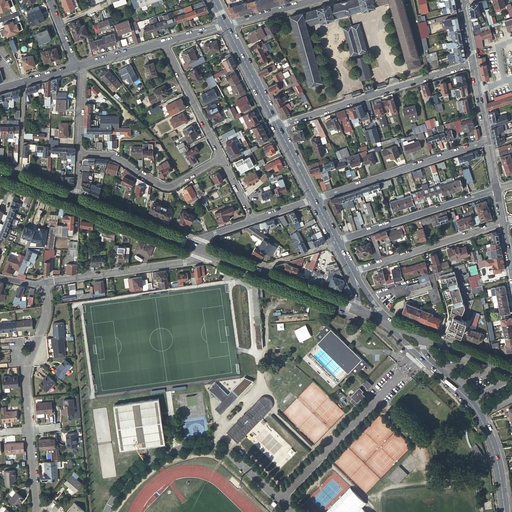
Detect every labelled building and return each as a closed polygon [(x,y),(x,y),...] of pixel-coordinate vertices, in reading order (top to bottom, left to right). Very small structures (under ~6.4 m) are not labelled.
[(72,0),(62,0),(67,11),(75,8),(72,0)] [(127,4),(125,0),(120,0),(113,3),(115,8),(127,4)] [(258,9),(255,0),(254,0),(247,2),(248,7),(252,6),(254,11),(256,10),(258,9)] [(262,3),(260,0),(255,0),(258,9),(262,8),(267,7),(266,2),(262,3)] [(303,13),(290,16),(310,85),(322,81),(307,25),(321,21),(321,22),(328,20),(334,18),(348,14),(362,10),(362,11),(369,9),(376,7),(375,6),(390,2),(406,61),(419,57),(402,0),(349,0),(345,1),(330,5),(323,7),(317,8),(317,9),(303,13)] [(505,6),(503,0),(492,0),(495,9),(505,6)] [(209,10),(204,1),(194,4),(195,7),(196,9),(197,14),(209,10)] [(482,7),(481,1),(470,4),(468,7),(469,12),(470,15),(470,17),(476,16),(480,14),(479,8),(482,7)] [(250,12),(254,11),(252,6),(248,7),(247,2),(242,3),(245,13),(250,12)] [(242,3),(233,6),(235,11),(239,10),(241,14),(243,14),(245,13),(242,3)] [(426,3),(418,5),(420,14),(421,14),(428,12),(426,3)] [(39,6),(27,11),(29,15),(33,25),(45,20),(41,10),(39,6)] [(189,6),(184,8),(187,18),(197,14),(196,9),(193,10),(191,11),(189,6)] [(235,11),(233,6),(229,7),(231,17),(234,16),(241,14),(239,10),(235,11)] [(456,9),(456,6),(447,8),(443,9),(444,14),(451,12),(451,13),(457,11),(456,9)] [(177,22),(187,18),(184,8),(173,11),(177,22)] [(489,25),(493,23),(489,9),(485,10),(489,25)] [(175,22),(177,22),(173,11),(170,13),(172,18),(165,20),(167,25),(175,22)] [(420,14),(417,15),(418,22),(425,21),(424,16),(421,16),(421,14),(420,14)] [(153,19),(157,29),(167,25),(165,20),(163,15),(153,19)] [(454,29),(460,27),(459,21),(458,17),(447,19),(447,21),(448,28),(453,27),(454,29)] [(146,33),(157,29),(153,19),(152,19),(150,20),(152,25),(144,28),(146,33)] [(70,24),(73,30),(82,26),(80,20),(70,24)] [(99,24),(94,26),(97,32),(111,28),(109,20),(99,23),(99,24)] [(133,24),(133,23),(130,24),(129,20),(116,24),(120,35),(132,30),(133,33),(132,33),(136,45),(139,44),(139,43),(135,31),(133,24)] [(425,21),(418,22),(421,38),(425,37),(429,36),(426,21),(425,21)] [(82,26),(73,30),(77,40),(90,36),(86,25),(82,26)] [(360,25),(352,27),(359,54),(367,52),(360,25)] [(248,33),(252,42),(263,37),(266,36),(261,27),(248,33)] [(359,54),(352,27),(344,29),(352,56),(359,54)] [(461,33),(460,27),(454,29),(450,30),(451,37),(452,37),(453,41),(462,39),(461,33)] [(52,39),(48,28),(36,33),(40,44),(52,39)] [(491,33),(490,29),(486,30),(485,30),(485,31),(482,32),(482,31),(481,31),(481,32),(480,32),(482,38),(492,35),(491,33)] [(109,35),(112,45),(117,43),(114,33),(109,35)] [(106,46),(112,45),(109,35),(103,36),(104,38),(106,46)] [(92,50),(106,46),(104,38),(94,41),(93,38),(89,39),(92,50)] [(463,43),(462,39),(453,41),(452,42),(453,48),(463,45),(463,43)] [(219,49),(217,40),(212,41),(212,40),(210,40),(211,42),(205,44),(207,53),(219,49)] [(254,45),(258,55),(263,52),(266,51),(271,48),(270,44),(266,46),(265,44),(264,45),(262,41),(254,45)] [(200,63),(200,62),(199,60),(198,59),(193,47),(183,52),(184,53),(186,57),(188,62),(189,64),(190,63),(193,67),(200,63)] [(60,59),(57,48),(42,53),(45,63),(60,59)] [(464,52),(464,50),(454,52),(450,54),(451,58),(455,57),(465,55),(464,52)] [(263,52),(258,55),(263,65),(272,60),(269,54),(268,55),(266,51),(263,52)] [(237,66),(230,53),(225,56),(226,57),(223,59),(226,65),(226,64),(228,68),(213,76),(214,77),(218,75),(225,72),(233,68),(237,66)] [(36,66),(33,55),(23,58),(26,69),(36,66)] [(465,57),(465,55),(455,57),(456,61),(453,62),(454,64),(464,61),(466,58),(465,57)] [(480,56),(477,56),(478,62),(482,80),(489,79),(485,57),(480,58),(480,56)] [(372,78),(366,57),(355,60),(361,81),(372,78)] [(419,57),(406,61),(409,70),(421,66),(419,57)] [(157,75),(154,62),(145,65),(147,72),(145,72),(147,77),(157,75)] [(274,64),(260,71),(259,72),(261,76),(276,68),(274,64)] [(135,74),(131,65),(120,70),(124,80),(128,78),(130,82),(137,79),(135,74)] [(200,70),(199,66),(190,70),(192,74),(191,74),(195,82),(203,78),(199,70),(200,70)] [(235,72),(233,68),(225,72),(231,85),(240,80),(236,72),(235,72)] [(117,79),(109,70),(107,72),(105,70),(100,74),(102,76),(101,78),(113,90),(120,83),(116,79),(117,79)] [(277,82),(282,79),(287,77),(285,73),(283,75),(281,71),(273,75),(277,82)] [(293,87),(299,84),(293,73),(290,75),(293,82),(291,83),(293,87)] [(212,74),(205,77),(210,87),(217,83),(217,82),(214,77),(213,76),(212,74)] [(458,88),(467,86),(466,81),(464,74),(456,76),(454,77),(454,78),(456,77),(457,82),(458,87),(458,88)] [(46,106),(57,106),(57,111),(66,111),(66,107),(66,105),(68,105),(69,99),(63,99),(57,99),(57,92),(58,79),(52,81),(47,82),(46,95),(48,95),(48,99),(46,99),(46,106)] [(277,82),(268,86),(272,93),(285,86),(282,79),(277,82)] [(242,85),(240,80),(231,85),(233,89),(232,89),(236,98),(246,93),(244,89),(243,89),(241,86),(242,85)] [(378,85),(379,88),(387,86),(386,83),(387,83),(388,80),(385,81),(385,82),(378,85)] [(446,85),(446,81),(440,82),(442,93),(443,93),(443,96),(448,95),(447,89),(446,85)] [(427,83),(421,85),(425,95),(426,95),(427,97),(431,95),(427,83)] [(304,94),(302,89),(299,84),(293,87),(298,97),(301,96),(304,94)] [(364,86),(365,93),(370,91),(374,90),(372,84),(364,86)] [(26,90),(26,104),(29,104),(29,97),(34,96),(33,92),(38,90),(38,92),(39,92),(37,85),(34,86),(28,87),(27,90),(26,90)] [(170,94),(165,85),(154,90),(156,94),(149,97),(152,103),(170,94)] [(456,97),(469,94),(467,86),(458,88),(458,87),(454,88),(456,97)] [(95,87),(92,89),(97,95),(100,92),(95,87)] [(218,97),(214,89),(201,95),(205,103),(218,97)] [(283,92),(274,97),(278,105),(283,102),(283,101),(287,99),(283,92)] [(511,95),(511,93),(494,98),(495,101),(486,104),(487,110),(511,101),(511,95)] [(252,107),(246,96),(237,100),(242,112),(252,107)] [(386,100),(381,102),(383,109),(390,106),(393,115),(398,114),(396,109),(393,98),(389,99),(389,97),(387,98),(386,99),(386,100)] [(187,108),(182,98),(166,106),(171,115),(187,108)] [(380,98),(373,100),(375,104),(374,104),(377,113),(378,112),(379,115),(378,115),(382,127),(387,125),(384,113),(383,109),(381,102),(380,98)] [(470,110),(468,99),(458,101),(460,112),(470,110)] [(292,100),(280,107),(285,117),(290,115),(288,110),(292,108),(292,106),(294,105),(292,100)] [(443,110),(441,102),(435,104),(436,111),(443,110)] [(85,116),(92,116),(92,113),(95,113),(96,104),(86,104),(85,116)] [(207,108),(210,116),(219,111),(215,104),(207,108)] [(361,104),(354,106),(360,120),(360,121),(370,118),(368,112),(364,113),(361,104)] [(417,117),(415,105),(403,108),(406,119),(417,117)] [(354,106),(345,109),(348,117),(350,116),(352,116),(352,117),(354,117),(356,122),(360,120),(354,106)] [(233,119),(228,111),(227,107),(224,109),(228,117),(226,118),(227,122),(233,119)] [(231,109),(235,119),(241,116),(239,113),(237,114),(233,107),(230,109),(231,109)] [(345,109),(336,112),(340,122),(342,121),(346,131),(352,129),(348,117),(345,109)] [(219,111),(210,116),(214,123),(219,121),(220,122),(225,119),(222,114),(221,115),(219,111)] [(249,127),(260,122),(254,111),(243,116),(249,127)] [(494,111),(488,113),(489,119),(491,127),(501,124),(499,116),(495,118),(494,111)] [(188,121),(184,113),(171,119),(175,127),(188,121)] [(472,118),(471,115),(449,122),(450,125),(451,128),(453,133),(458,132),(458,131),(464,129),(464,131),(467,130),(472,128),(475,127),(473,122),(474,122),(472,118)] [(120,116),(98,116),(97,121),(101,121),(100,128),(103,128),(112,128),(119,128),(120,116)] [(343,132),(337,117),(332,119),(331,118),(326,120),(330,130),(337,128),(339,133),(343,132)] [(324,131),(317,118),(313,120),(317,128),(320,133),(324,131)] [(433,118),(425,120),(428,129),(436,126),(434,121),(433,118)] [(171,129),(168,122),(158,126),(161,133),(171,129)] [(68,137),(69,123),(61,123),(60,130),(56,129),(55,135),(60,135),(60,137),(68,137)] [(264,128),(261,123),(253,127),(255,131),(254,132),(254,133),(264,128)] [(425,123),(420,125),(411,128),(413,132),(413,134),(414,134),(422,131),(423,131),(427,130),(425,123)] [(443,124),(439,126),(440,128),(437,129),(439,133),(441,138),(446,137),(444,131),(443,128),(444,128),(443,124)] [(505,124),(491,128),(491,131),(492,134),(503,130),(506,129),(507,129),(505,124)] [(2,126),(2,132),(2,138),(10,138),(11,132),(10,126),(2,126)] [(187,135),(196,131),(193,126),(184,130),(187,135)] [(380,139),(375,126),(371,127),(371,128),(363,131),(367,140),(371,139),(372,142),(380,139)] [(93,128),(85,127),(84,137),(93,137),(93,128)] [(100,128),(93,128),(93,137),(98,137),(98,133),(103,133),(103,128),(100,128)] [(112,128),(103,128),(103,133),(108,133),(108,140),(109,140),(112,140),(112,134),(112,133),(112,128)] [(131,136),(131,128),(127,128),(119,128),(112,128),(112,133),(112,134),(125,134),(125,136),(131,136)] [(266,133),(264,128),(254,133),(255,134),(256,134),(258,137),(266,133)] [(295,131),(293,132),(296,141),(305,138),(303,132),(302,128),(295,131)] [(431,128),(427,130),(429,136),(427,137),(429,142),(427,143),(429,150),(432,148),(430,142),(435,140),(431,130),(431,128)] [(448,130),(444,131),(446,137),(447,140),(454,138),(453,133),(451,128),(448,130)] [(433,129),(431,130),(435,140),(441,139),(441,138),(439,133),(437,133),(436,130),(433,131),(433,129)] [(228,144),(230,149),(238,145),(235,139),(243,134),(242,132),(241,130),(236,133),(229,136),(227,137),(229,140),(227,141),(229,144),(228,144)] [(503,130),(492,134),(492,136),(493,139),(503,136),(504,136),(503,130)] [(199,136),(196,131),(187,135),(190,141),(199,136)] [(414,134),(406,137),(407,140),(417,136),(419,140),(425,138),(423,131),(422,131),(414,134)] [(269,138),(266,133),(258,137),(260,141),(262,141),(269,138)] [(321,136),(320,133),(317,134),(316,134),(317,137),(311,139),(313,146),(312,146),(314,151),(315,150),(316,154),(324,151),(321,141),(319,137),(321,136)] [(417,136),(407,140),(402,141),(404,145),(419,140),(417,136)] [(503,136),(493,139),(493,143),(494,145),(505,141),(503,136)] [(421,148),(419,140),(404,145),(406,153),(421,148)] [(276,152),(271,142),(263,146),(264,149),(266,152),(269,150),(271,154),(276,152)] [(154,151),(153,143),(143,143),(143,147),(143,155),(150,155),(150,157),(154,157),(154,151)] [(165,151),(160,143),(153,143),(154,151),(165,151)] [(498,152),(502,164),(511,161),(509,154),(509,153),(507,154),(507,152),(511,150),(510,144),(504,145),(506,150),(498,152)] [(32,148),(37,148),(37,146),(37,145),(29,145),(24,145),(24,164),(28,164),(28,157),(29,157),(29,149),(32,149),(32,148)] [(238,145),(230,149),(232,153),(233,152),(234,155),(243,151),(241,148),(240,148),(238,145)] [(397,147),(396,145),(383,150),(385,158),(390,157),(390,159),(399,156),(397,149),(398,149),(397,147)] [(49,156),(49,153),(49,147),(47,146),(37,146),(37,148),(36,156),(38,156),(39,151),(45,152),(45,156),(49,156)] [(200,151),(197,146),(184,154),(190,164),(198,160),(195,156),(196,153),(200,151)] [(258,149),(252,152),(254,155),(264,149),(263,146),(258,149)] [(143,155),(143,147),(133,147),(133,155),(143,155)] [(337,151),(341,159),(345,157),(346,157),(343,149),(337,151)] [(367,152),(366,150),(362,152),(361,152),(358,153),(360,159),(362,165),(370,163),(371,165),(376,163),(372,153),(367,155),(366,152),(367,152)] [(479,155),(477,151),(457,157),(459,164),(460,166),(463,165),(462,161),(479,155)] [(346,157),(345,157),(347,161),(349,167),(360,163),(359,159),(360,159),(358,153),(350,156),(346,157)] [(255,166),(251,157),(245,160),(243,157),(234,162),(238,170),(240,169),(242,172),(245,171),(255,166)] [(341,159),(338,159),(333,161),(335,167),(336,169),(346,166),(345,161),(347,161),(345,157),(341,159)] [(271,173),(276,171),(284,167),(280,158),(265,166),(266,168),(273,165),(274,167),(275,170),(271,171),(271,173)] [(106,168),(108,160),(95,159),(95,164),(102,164),(102,167),(103,167),(106,168)] [(173,169),(167,160),(158,166),(161,170),(159,171),(162,176),(169,172),(169,171),(173,169)] [(319,166),(324,164),(323,160),(308,165),(310,169),(319,166)] [(511,160),(511,161),(502,164),(506,174),(511,172),(511,160)] [(324,180),(324,181),(327,190),(332,188),(329,179),(326,170),(335,167),(333,161),(324,164),(319,166),(320,170),(322,174),(322,175),(324,180)] [(119,166),(109,163),(107,171),(117,174),(119,166)] [(319,166),(310,169),(311,175),(315,173),(315,176),(317,177),(322,175),(322,174),(320,170),(319,166)] [(468,168),(461,170),(466,184),(473,182),(468,168)] [(137,177),(130,172),(126,169),(121,177),(123,178),(122,180),(132,186),(137,177)] [(224,180),(219,171),(211,175),(216,184),(224,180)] [(244,177),(248,185),(252,183),(254,182),(259,180),(255,171),(244,177)] [(88,179),(90,172),(87,172),(87,176),(83,176),(82,189),(83,191),(88,193),(91,187),(89,187),(90,183),(88,183),(89,179),(88,179)] [(269,179),(271,183),(280,180),(282,186),(274,189),(276,195),(283,193),(283,192),(288,190),(282,172),(268,177),(268,178),(269,179)] [(151,193),(152,186),(150,184),(145,182),(139,178),(138,177),(137,184),(138,184),(137,193),(149,195),(150,193),(151,193)] [(393,186),(391,179),(379,183),(381,188),(380,189),(381,190),(393,186)] [(453,182),(456,191),(463,189),(460,179),(454,181),(453,182)] [(453,182),(447,184),(450,193),(456,191),(453,182)] [(381,188),(379,183),(369,186),(372,196),(376,195),(376,193),(375,192),(377,192),(377,193),(381,192),(381,190),(380,189),(381,188)] [(99,198),(101,191),(97,190),(98,187),(91,184),(91,187),(88,193),(99,198)] [(198,184),(195,186),(201,197),(204,196),(198,184)] [(438,195),(443,194),(444,193),(441,185),(441,184),(440,184),(435,186),(434,186),(438,195)] [(444,193),(443,194),(444,195),(448,193),(450,193),(447,184),(441,185),(444,193)] [(201,197),(195,186),(192,187),(191,185),(183,189),(185,193),(184,194),(188,202),(194,199),(193,196),(196,195),(199,199),(201,197)] [(372,196),(369,186),(361,189),(363,195),(364,194),(366,200),(372,198),(372,196)] [(432,197),(438,195),(434,186),(429,188),(432,197)] [(273,196),(272,190),(265,192),(264,188),(261,189),(261,192),(258,193),(261,200),(273,196)] [(428,199),(432,197),(429,188),(423,190),(426,199),(428,199)] [(417,192),(420,201),(424,200),(426,199),(423,190),(417,192)] [(420,201),(417,192),(411,193),(411,195),(414,203),(420,201)] [(352,198),(350,193),(345,194),(348,205),(349,208),(349,209),(355,207),(352,198)] [(35,196),(30,194),(27,203),(31,205),(33,200),(35,196)] [(348,205),(345,194),(339,196),(341,202),(342,207),(348,205)] [(415,204),(414,203),(411,195),(404,197),(407,207),(410,206),(414,204),(415,204)] [(341,202),(339,196),(330,199),(335,213),(341,211),(338,203),(341,202)] [(405,207),(407,207),(404,197),(397,199),(400,209),(405,207)] [(400,209),(397,199),(390,202),(393,211),(400,209)] [(475,204),(475,206),(477,210),(487,206),(485,201),(475,204)] [(160,216),(163,206),(154,203),(151,212),(160,216)] [(62,207),(76,212),(77,210),(63,204),(62,207)] [(170,209),(163,206),(160,216),(168,219),(170,214),(168,213),(170,209)] [(236,210),(234,206),(215,212),(218,223),(230,219),(228,213),(236,210)] [(487,206),(477,210),(478,215),(471,217),(473,225),(481,222),(480,221),(491,218),(487,206)] [(76,215),(77,212),(76,212),(62,207),(61,215),(62,216),(62,214),(65,214),(65,220),(70,220),(71,214),(76,215)] [(450,212),(449,210),(420,219),(421,225),(432,222),(433,225),(448,220),(446,213),(450,212)] [(195,215),(185,211),(184,214),(181,212),(178,218),(179,219),(181,220),(180,220),(186,223),(186,221),(191,224),(193,219),(194,219),(196,216),(195,216),(195,215)] [(295,211),(290,213),(298,228),(301,226),(302,228),(303,227),(304,228),(307,226),(316,222),(315,219),(305,223),(306,224),(305,225),(303,221),(301,222),(295,211)] [(49,214),(48,224),(57,225),(58,215),(49,214)] [(76,215),(71,214),(70,220),(70,226),(64,226),(63,226),(59,225),(57,235),(74,235),(76,215)] [(9,215),(6,221),(12,223),(19,226),(21,221),(14,218),(9,215)] [(284,215),(278,217),(282,223),(284,227),(290,224),(284,215)] [(471,217),(470,215),(463,218),(466,227),(473,225),(471,217)] [(278,217),(260,224),(261,228),(262,229),(279,223),(281,227),(283,226),(283,228),(284,227),(282,223),(278,217)] [(466,227),(463,218),(456,220),(459,229),(466,227)] [(426,239),(421,225),(420,219),(416,221),(419,229),(417,230),(420,241),(426,239)] [(94,242),(95,229),(95,222),(83,221),(82,227),(92,228),(92,234),(90,234),(89,241),(94,242)] [(395,230),(394,228),(386,230),(389,240),(404,236),(403,234),(405,233),(403,227),(403,225),(396,227),(397,230),(395,230)] [(4,226),(2,231),(10,234),(12,229),(10,228),(4,226)] [(46,249),(53,249),(57,228),(49,226),(47,236),(46,249)] [(253,226),(246,228),(261,238),(255,246),(257,247),(262,251),(270,239),(259,232),(259,231),(257,229),(253,226)] [(115,244),(117,232),(95,229),(94,242),(115,245),(115,244)] [(389,240),(386,230),(371,235),(375,247),(377,246),(378,246),(376,239),(383,237),(386,243),(390,242),(389,240)] [(2,231),(0,237),(8,240),(10,234),(2,231)] [(309,250),(304,240),(302,237),(300,231),(294,234),(296,239),(292,241),(298,252),(302,249),(303,253),(309,250)] [(493,242),(499,240),(498,236),(497,232),(495,231),(486,234),(487,235),(488,235),(488,236),(492,235),(493,242)] [(26,247),(30,248),(35,235),(30,233),(28,238),(30,238),(26,247)] [(321,243),(326,241),(325,239),(322,233),(317,235),(317,236),(321,243)] [(40,249),(40,236),(35,235),(30,248),(40,249)] [(309,250),(316,246),(312,238),(312,236),(304,240),(309,250)] [(316,246),(321,243),(317,236),(312,238),(316,246)] [(265,253),(268,255),(271,257),(277,248),(272,244),(274,242),(270,239),(262,251),(265,253)] [(486,247),(487,250),(500,246),(500,244),(499,240),(493,242),(491,243),(489,244),(485,245),(486,247)] [(155,248),(141,242),(138,248),(153,254),(155,248)] [(356,246),(358,253),(360,252),(361,256),(367,254),(368,255),(373,254),(369,242),(356,246)] [(124,261),(129,261),(130,253),(131,248),(120,246),(120,245),(115,244),(115,245),(114,251),(120,252),(119,261),(124,261)] [(458,248),(458,246),(446,250),(450,259),(461,255),(458,248)] [(458,248),(461,255),(461,257),(468,254),(465,246),(458,248)] [(500,246),(487,250),(489,259),(502,255),(501,252),(500,246)] [(257,247),(254,251),(252,254),(256,258),(259,254),(262,257),(265,253),(262,251),(257,247)] [(35,262),(41,249),(40,249),(30,248),(26,258),(30,260),(35,262)] [(55,249),(54,249),(53,249),(46,249),(44,274),(50,274),(51,257),(55,257),(55,249)] [(320,252),(314,254),(309,268),(313,270),(320,252)] [(439,264),(436,253),(430,254),(433,265),(433,266),(431,267),(433,273),(434,272),(442,269),(441,263),(439,264)] [(10,256),(5,273),(13,276),(15,271),(11,270),(13,264),(16,266),(15,269),(20,270),(26,255),(20,254),(19,259),(10,256)] [(488,274),(493,273),(501,271),(501,269),(504,269),(504,265),(502,255),(489,259),(485,260),(486,266),(487,266),(488,274)] [(91,271),(94,271),(94,266),(100,267),(100,263),(102,263),(103,258),(92,257),(91,271)] [(26,258),(20,272),(18,277),(26,279),(27,275),(25,274),(30,260),(26,258)] [(427,269),(424,261),(411,266),(414,274),(419,273),(419,271),(427,269)] [(286,263),(285,264),(283,267),(286,268),(286,269),(289,270),(289,271),(293,272),(293,271),(297,273),(299,268),(296,267),(290,265),(286,263)] [(77,274),(77,273),(77,265),(68,264),(67,273),(76,274),(77,274)] [(340,270),(337,264),(328,266),(325,275),(313,270),(310,280),(325,286),(331,270),(335,272),(340,270)] [(197,284),(203,283),(202,276),(205,275),(204,265),(195,266),(196,272),(197,284)] [(442,269),(434,272),(436,280),(440,279),(441,282),(446,281),(448,285),(457,282),(454,271),(452,271),(451,267),(448,268),(442,269)] [(403,278),(399,268),(392,270),(395,280),(403,278)] [(169,287),(166,270),(154,272),(155,280),(158,279),(158,281),(162,280),(164,288),(169,287)] [(343,275),(340,270),(335,272),(331,270),(325,286),(329,287),(330,285),(341,290),(345,280),(343,275)] [(384,276),(382,270),(378,272),(378,273),(377,274),(377,275),(374,276),(376,284),(386,281),(384,276)] [(227,279),(241,277),(226,271),(222,280),(227,279)] [(188,272),(179,274),(180,286),(184,285),(184,280),(189,279),(188,272)] [(406,287),(409,296),(436,287),(434,279),(429,280),(427,274),(419,277),(418,277),(420,283),(406,287)] [(470,286),(471,289),(477,287),(475,280),(479,279),(478,274),(468,277),(470,286)] [(153,289),(152,282),(149,283),(148,279),(143,280),(143,276),(129,278),(130,287),(140,286),(140,288),(132,290),(132,291),(153,289)] [(95,294),(95,296),(107,294),(105,281),(95,282),(96,287),(100,286),(101,290),(96,290),(97,294),(95,294)] [(262,286),(252,282),(257,348),(263,348),(259,298),(263,298),(262,286)] [(462,300),(458,285),(449,288),(443,289),(445,297),(451,295),(453,302),(462,300)] [(491,296),(506,293),(504,285),(490,288),(490,289),(491,296)] [(24,287),(20,286),(14,302),(15,303),(21,304),(21,303),(22,302),(23,307),(28,306),(27,300),(21,301),(22,296),(25,287),(24,287)] [(84,290),(77,291),(77,293),(78,298),(95,296),(95,294),(94,292),(84,293),(84,290)] [(507,299),(506,293),(491,296),(492,302),(493,302),(507,299)] [(508,305),(507,299),(493,302),(494,308),(498,307),(508,305)] [(445,312),(442,301),(436,303),(439,313),(445,312)] [(466,321),(460,319),(464,306),(463,302),(454,305),(452,306),(449,314),(453,316),(451,321),(450,321),(448,327),(446,327),(445,330),(447,331),(446,334),(453,336),(454,334),(460,336),(466,321)] [(402,313),(418,319),(422,309),(406,303),(402,313)] [(509,313),(508,305),(498,307),(500,315),(501,314),(502,319),(508,318),(507,313),(509,313)] [(432,313),(422,309),(418,319),(437,327),(441,319),(431,315),(432,313)] [(274,315),(274,323),(309,322),(308,313),(274,315)] [(474,331),(477,323),(479,318),(473,316),(468,329),(474,331)] [(21,321),(16,321),(17,330),(22,329),(28,328),(33,328),(32,319),(21,320),(21,321)] [(17,330),(16,321),(0,323),(1,332),(13,331),(13,330),(17,330)] [(62,337),(65,337),(63,322),(53,323),(54,338),(62,337)] [(367,363),(327,324),(316,336),(320,340),(306,354),(337,384),(351,370),(355,374),(367,363)] [(511,329),(511,327),(511,324),(501,326),(503,332),(511,329)] [(466,338),(470,340),(474,331),(468,329),(465,336),(466,336),(466,338)] [(511,336),(511,329),(503,332),(504,338),(511,336)] [(474,331),(470,340),(478,343),(479,341),(480,341),(483,335),(474,331)] [(54,338),(51,338),(52,342),(53,342),(54,357),(64,356),(64,352),(62,337),(54,338)] [(511,351),(511,343),(505,344),(504,344),(504,347),(501,347),(502,353),(511,351)] [(491,347),(492,352),(499,355),(498,346),(491,347)] [(61,378),(64,375),(64,374),(72,365),(65,359),(56,369),(58,370),(55,373),(61,378)] [(235,372),(227,380),(232,384),(240,376),(235,372)] [(215,373),(205,375),(206,383),(216,380),(215,373)] [(47,375),(39,383),(47,391),(55,382),(47,375)] [(10,376),(3,377),(3,388),(19,386),(18,376),(10,376)] [(372,385),(367,379),(351,395),(352,397),(349,399),(356,406),(366,396),(362,392),(366,387),(368,389),(372,385)] [(216,382),(209,389),(222,401),(215,408),(221,414),(238,396),(232,390),(228,394),(216,382)] [(261,397),(227,432),(238,441),(267,411),(270,408),(271,407),(271,405),(272,404),(271,403),(271,402),(271,400),(270,399),(270,398),(269,398),(268,397),(266,396),(265,396),(264,396),(262,397),(261,397)] [(159,398),(114,404),(120,450),(165,443),(159,398)] [(74,399),(64,400),(64,405),(65,405),(65,409),(62,409),(62,414),(75,412),(74,399)] [(52,402),(36,403),(37,413),(49,412),(48,411),(52,411),(52,402)] [(1,407),(2,422),(6,422),(6,421),(12,420),(17,420),(17,411),(6,411),(6,406),(1,407)] [(76,433),(66,434),(67,441),(67,446),(77,445),(76,433)] [(43,440),(43,439),(39,439),(40,450),(56,449),(55,447),(55,440),(55,439),(49,439),(43,440)] [(23,442),(4,444),(5,454),(24,452),(23,442)] [(262,453),(271,462),(276,458),(267,449),(262,453)] [(56,460),(45,461),(45,469),(46,469),(47,474),(42,475),(42,481),(58,479),(56,464),(56,460)] [(396,486),(408,474),(399,465),(388,477),(396,486)] [(5,486),(16,485),(15,470),(4,471),(5,486)] [(76,479),(71,475),(64,483),(75,491),(82,483),(76,479)] [(350,486),(325,511),(356,511),(361,507),(366,502),(350,486)] [(16,492),(12,496),(9,500),(17,507),(24,498),(16,491),(16,492)] [(82,511),(84,510),(75,503),(71,507),(72,508),(69,511),(82,511)]
